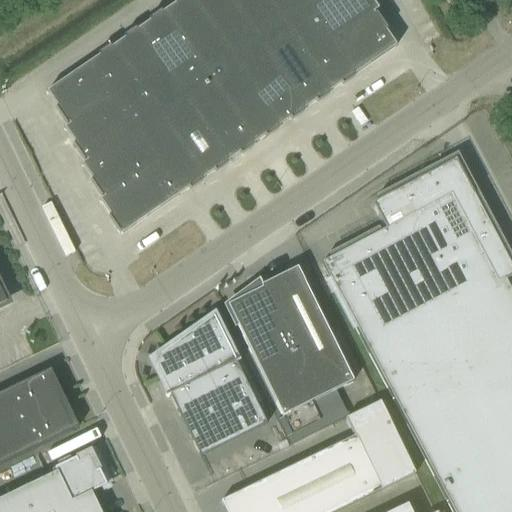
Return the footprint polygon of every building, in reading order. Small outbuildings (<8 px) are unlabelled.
[(178,0),(172,4),(174,6),(160,15),(159,13),(147,22),(148,23),(135,32),(134,31),(122,39),(123,41),(110,50),(109,48),(96,56),(97,58),(45,94),(56,109),(54,110),(65,126),(67,125),(68,127),(63,130),(73,145),(72,146),(83,163),(84,161),(85,163),(80,166),(91,181),(89,182),(100,199),(102,198),(103,199),(98,202),(108,217),(107,218),(118,235),(120,234),(121,236),(188,190),(189,191),(201,183),(200,181),(213,172),(214,174),(226,166),(225,164),(239,155),(240,157),(252,148),(251,147),(264,138),(265,139),(277,131),(276,129),(289,120),(291,122),(303,113),(302,112),(315,103),(316,104),(328,96),(327,94),(340,85),(341,87),(354,79),(352,77),(395,48),(384,33),(386,32),(375,15),(373,16),(372,15),(377,12),(369,0),(178,0)] [(384,232),(320,266),(450,511),(511,511),(511,298),(501,278),(511,272),(495,241),(478,250),(460,217),(478,207),(454,162),(371,206),(384,232)] [(227,307),(282,418),(352,383),(296,270),(260,288),(262,292),(253,297),(252,295),(227,307)] [(168,395),(168,397),(199,458),(265,425),(213,319),(181,341),(183,344),(162,358),(156,356),(153,369),(159,370),(171,393),(168,395)] [(0,394),(0,466),(72,432),(44,374),(0,394)] [(415,475),(388,422),(220,503),(220,504),(222,505),(229,501),(234,511),(338,511),(380,492),(415,475)] [(98,511),(90,494),(105,487),(97,472),(95,473),(87,457),(76,463),(75,460),(53,471),(55,474),(0,500),(0,511),(98,511)]
